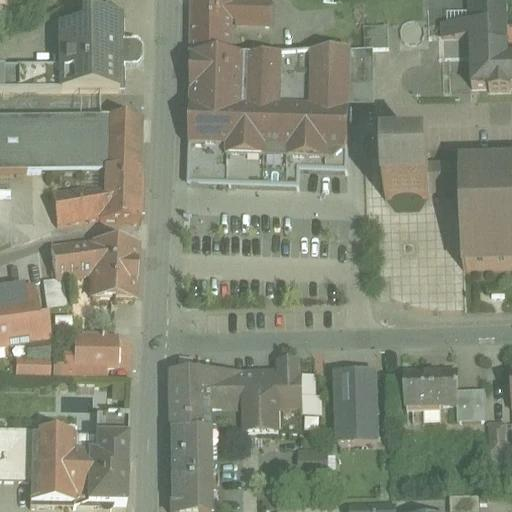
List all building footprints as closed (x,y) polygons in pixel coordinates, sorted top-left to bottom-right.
[(470,0),(471,29),(442,30),(442,43),(445,43),(445,64),(471,63),(472,91),(489,91),(489,95),(511,94),(510,90),(511,90),(511,58),(509,59),(509,50),(507,0),(470,0)] [(249,6),(192,4),(192,61),(231,62),(232,29),(250,30),(249,6)] [(104,14),(60,32),(59,32),(60,72),(60,97),(118,97),(118,95),(117,95),(117,70),(136,70),(142,64),(142,51),(135,45),(117,46),(116,21),(104,14)] [(391,51),(390,29),(367,30),(368,53),(391,51)] [(374,54),(257,63),(231,62),(192,61),(190,152),(223,153),(222,164),(227,164),(229,164),(235,170),(259,171),(265,165),(266,165),(267,165),(288,166),(290,166),(296,172),(320,173),(326,167),(327,167),(334,167),(346,157),(348,151),(350,91),(374,90),(374,54)] [(60,72),(0,72),(0,98),(60,97),(60,72)] [(100,123),(0,124),(0,179),(100,177),(99,198),(79,201),(78,196),(50,201),(56,232),(99,224),(99,226),(141,227),(144,123),(100,122),(100,123)] [(511,168),(429,171),(428,159),(384,160),(386,203),(429,202),(429,199),(461,198),(463,274),(511,272),(511,168)] [(134,250),(97,248),(94,248),(94,249),(92,282),(91,304),(94,305),(94,304),(132,305),(132,306),(134,306),(137,250),(134,249),(134,250)] [(94,249),(51,254),(55,287),(92,282),(94,249)] [(63,287),(44,289),(46,314),(65,311),(63,287)] [(32,292),(0,296),(0,348),(8,347),(9,352),(29,349),(28,345),(39,343),(36,323),(32,292)] [(48,321),(36,323),(39,343),(51,341),(48,321)] [(117,343),(75,342),(74,364),(74,371),(107,372),(117,372),(117,343)] [(49,365),(15,364),(15,383),(49,383),(49,365)] [(53,369),(52,384),(107,384),(107,372),(74,371),(74,364),(63,364),(63,369),(53,369)] [(280,380),(248,380),(249,418),(224,418),(224,425),(211,425),(211,440),(217,439),(218,440),(302,439),(301,400),(299,400),(299,381),(301,381),(301,379),(299,380),(299,368),(280,369),(280,380)] [(456,377),(408,378),(408,376),(406,376),(407,415),(409,415),(409,412),(456,410),(456,413),(458,413),(457,397),(459,397),(459,396),(458,374),(456,374),(456,377)] [(375,378),(337,380),(337,390),(342,390),(344,439),(339,439),(339,450),(377,449),(375,378)] [(248,380),(173,382),(174,440),(211,440),(211,425),(224,425),(224,418),(249,418),(248,380)] [(486,395),(459,396),(459,397),(457,397),(458,413),(459,427),(487,426),(486,395)] [(95,458),(75,458),(76,438),(31,436),(31,487),(30,507),(29,507),(29,511),(30,511),(31,508),(61,509),(60,511),(62,511),(62,510),(72,510),(72,511),(74,511),(75,509),(126,509),(126,479),(127,479),(127,459),(128,420),(126,420),(126,423),(121,423),(121,420),(116,420),(116,423),(104,423),(104,440),(96,440),(95,458)] [(506,457),(505,429),(491,429),(492,457),(506,457)] [(0,435),(0,486),(31,487),(31,436),(0,435)] [(212,511),(211,440),(174,440),(174,511),(212,511)] [(329,462),(302,462),(302,480),(329,479),(329,462)] [(479,511),(479,500),(450,501),(450,511),(479,511)]
